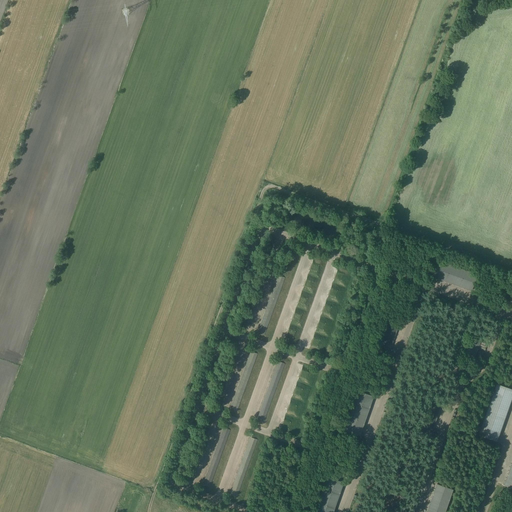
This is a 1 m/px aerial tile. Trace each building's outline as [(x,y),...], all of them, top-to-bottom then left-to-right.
[(439,260),(433,276),(472,290),(477,274),(439,260)] [(317,272),(319,265),(312,262),(309,270),(317,272)] [(342,281),(345,274),(337,271),(335,279),(342,281)] [(285,278),(279,276),(258,333),(264,335),(285,278)] [(311,289),(313,282),(306,279),(304,286),(311,289)] [(336,298),(339,291),(331,288),(329,295),(336,298)] [(305,305),(307,298),(300,296),(298,303),(305,305)] [(330,314),(333,307),(325,305),(323,312),(330,314)] [(299,322),(302,315),(294,312),(292,319),(299,322)] [(324,331),(327,324),(320,321),(317,328),(324,331)] [(382,346),(390,349),(398,327),(389,324),(382,346)] [(293,338),(296,331),(288,329),(286,336),(293,338)] [(318,347),(321,340),(314,338),(311,345),(318,347)] [(465,354),(475,357),(481,341),(471,338),(465,354)] [(257,354),(251,352),(231,409),(237,411),(257,354)] [(264,420),(285,363),(279,361),(258,418),(264,420)] [(307,380),(309,373),(302,370),(299,377),(307,380)] [(497,441),(511,397),(511,388),(496,383),(479,435),(497,441)] [(301,396),(303,389),(296,387),(293,394),(301,396)] [(358,390),(344,429),(360,435),(374,396),(358,390)] [(295,413),(297,406),(290,403),(288,410),(295,413)] [(432,404),(424,426),(433,429),(440,407),(432,404)] [(289,430),(291,422),(284,420),(282,427),(289,430)] [(224,428),(203,485),(209,487),(230,430),(224,428)] [(257,440),(251,437),(231,494),(237,497),(257,440)] [(315,511),(333,511),(344,482),(328,477),(315,511)] [(445,511),(453,489),(437,484),(427,511),(445,511)]
